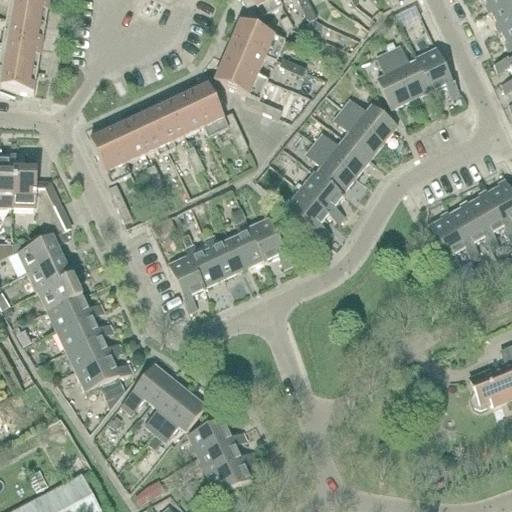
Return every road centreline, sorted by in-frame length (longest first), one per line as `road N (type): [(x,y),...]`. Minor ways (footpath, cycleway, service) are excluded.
road 1 (residential): [(435,0),(484,106),(488,136),(392,192),(353,260),(333,278),(261,311)]
road 2 (residential): [(261,311),(192,345),(163,337),(57,131)]
road 3 (residential): [(336,507),(261,311)]
road 4 (residential): [(57,131),(137,0)]
